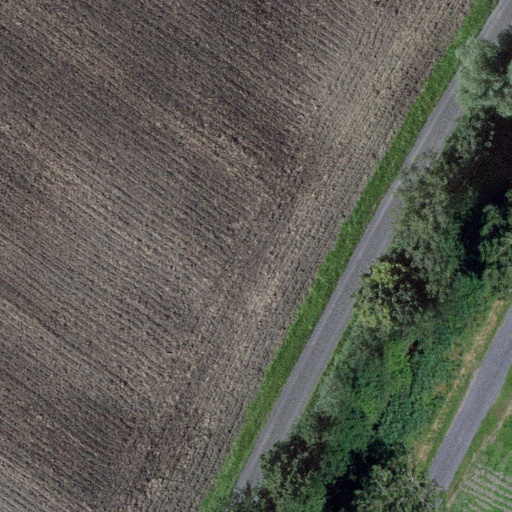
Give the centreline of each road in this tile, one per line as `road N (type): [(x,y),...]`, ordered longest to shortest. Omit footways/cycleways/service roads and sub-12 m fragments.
road 1 (track): [(241,511),(334,323),(511,4)]
road 2 (track): [(511,345),(423,511)]
